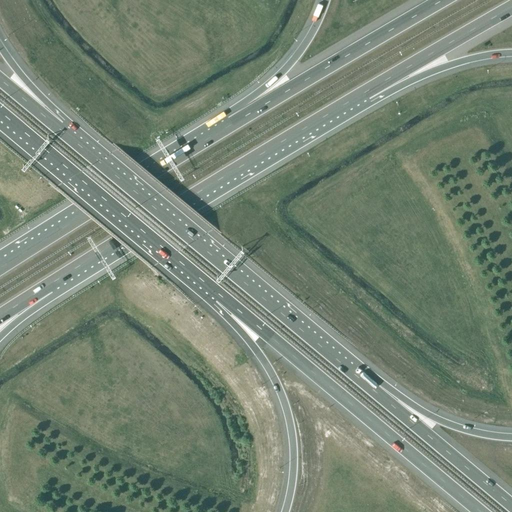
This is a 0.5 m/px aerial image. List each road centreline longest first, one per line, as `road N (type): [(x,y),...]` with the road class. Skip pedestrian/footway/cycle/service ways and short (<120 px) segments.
road 1 (motorway): [(370,387),(61,130)]
road 2 (motorway): [(51,282),(363,94)]
road 3 (motorway): [(218,294),(477,511)]
road 4 (motorway): [(0,112),(218,294)]
road 5 (motorway): [(230,124),(0,268)]
road 6 (motorway): [(447,0),(230,124)]
road 7 (motorway): [(218,294),(272,376),(290,421),(285,511)]
road 8 (motorway): [(511,505),(370,387)]
road 9 (motorway): [(363,94),(511,7)]
road 10 (motorway): [(325,0),(301,49),(230,124)]
road 11 (motorway): [(363,94),(511,54)]
road 12 (motorway): [(511,439),(457,429),(370,387)]
